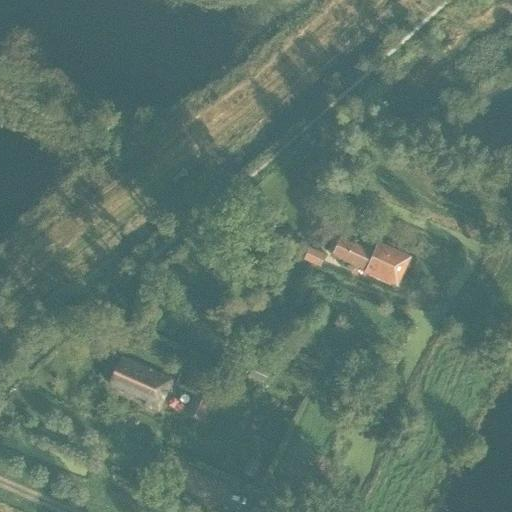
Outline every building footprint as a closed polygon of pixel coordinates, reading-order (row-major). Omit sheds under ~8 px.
[(370,276),(390,284),(403,255),(377,243),(372,253),(339,239),(332,256),(372,273),(370,276)] [(325,256),(308,249),(303,260),(320,267),(325,256)] [(109,384),(146,401),(144,405),(157,411),(170,381),(120,359),(109,384)] [(246,378),(265,386),(272,370),(254,362),(246,378)] [(182,386),(195,392),(185,415),(200,422),(211,398),(204,395),(211,378),(190,369),(182,386)] [(240,472),(252,478),(259,464),(247,458),(240,472)]
